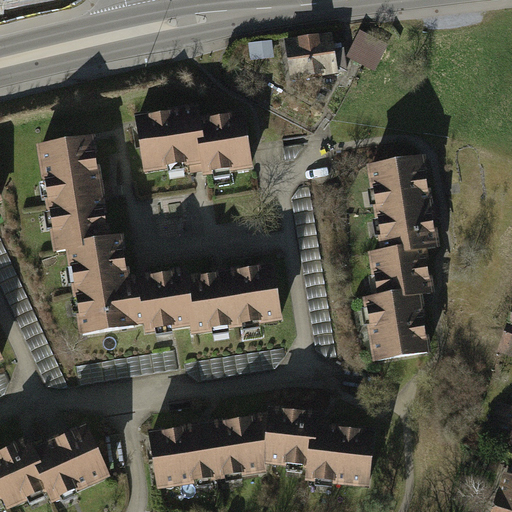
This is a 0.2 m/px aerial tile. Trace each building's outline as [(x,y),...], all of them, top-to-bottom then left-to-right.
[(345,37),(290,42),(293,81),(349,76),(345,37)] [(387,48),(364,37),(352,60),(376,71),(387,48)] [(272,45),(251,47),(253,59),(274,57),(272,45)] [(139,116),(146,174),(209,167),(211,178),(257,173),(250,115),(202,121),(201,109),(139,116)] [(54,248),(67,246),(115,239),(99,137),(39,146),(45,185),(38,186),(41,204),(47,203),(50,218),(42,219),(45,236),(52,235),(54,248)] [(372,167),(383,251),(433,245),(442,244),(431,160),(372,167)] [(175,330),(200,326),(193,276),(192,269),(137,278),(131,237),(115,239),(67,246),(71,270),(65,271),(68,288),(73,287),(76,302),(69,303),(72,319),(78,318),(81,337),(147,327),(148,333),(155,332),(156,339),(176,336),(175,330)] [(439,291),(433,245),(383,251),(374,253),(380,295),(366,297),(375,365),(436,357),(428,292),(439,291)] [(280,263),(193,276),(200,326),(202,334),(289,321),(280,263)] [(511,322),(503,351),(511,354),(511,322)] [(0,340),(0,361),(8,358),(0,340)] [(511,408),(501,405),(492,432),(510,437),(508,443),(511,444),(511,408)] [(271,415),(272,467),(314,470),(312,483),(369,492),(378,432),(322,423),(324,410),(271,407),(271,415)] [(271,415),(151,435),(160,490),(272,474),(272,467),(271,415)] [(93,429),(40,454),(34,441),(0,456),(0,489),(4,499),(10,511),(56,490),(62,502),(115,477),(93,429)] [(511,511),(511,476),(510,476),(499,511),(511,511)]
